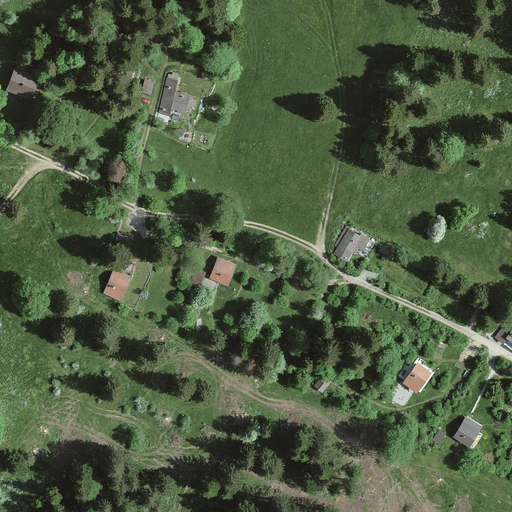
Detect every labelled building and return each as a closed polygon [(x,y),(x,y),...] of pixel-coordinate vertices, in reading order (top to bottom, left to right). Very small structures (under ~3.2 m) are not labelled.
[(38,79),(15,70),(7,91),(30,100),(38,79)] [(179,81),(167,78),(158,111),(171,115),(186,119),(192,97),(176,93),(179,81)] [(371,242),(345,227),(336,244),(339,246),(335,254),(347,260),(351,253),(354,254),(358,247),(365,251),(371,242)] [(236,266),(218,258),(210,277),(228,285),(236,266)] [(136,280),(115,270),(104,295),(123,304),(136,280)] [(434,376),(419,365),(403,384),(419,394),(434,376)] [(323,377),(315,385),(324,392),(332,385),(323,377)] [(465,423),(454,439),(470,449),(481,434),(465,423)]
